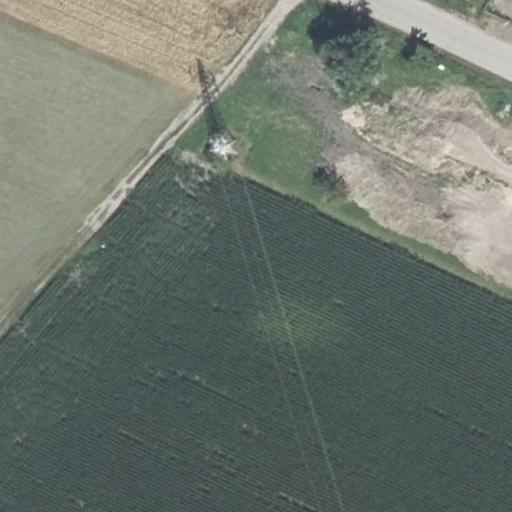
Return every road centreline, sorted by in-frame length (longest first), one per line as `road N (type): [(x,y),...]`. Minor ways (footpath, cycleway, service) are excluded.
road 1 (track): [(291,0),(0,325)]
road 2 (unclassified): [(511,65),(370,0)]
